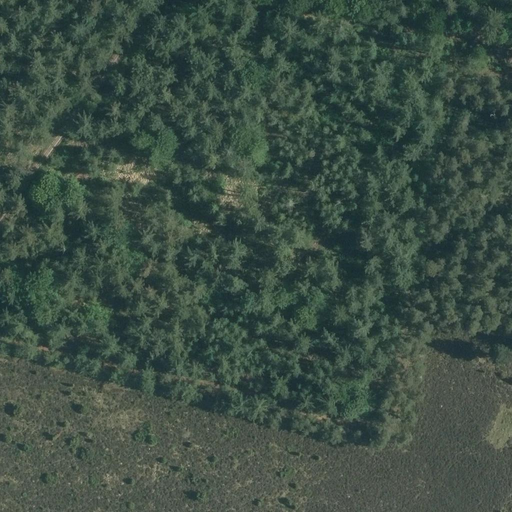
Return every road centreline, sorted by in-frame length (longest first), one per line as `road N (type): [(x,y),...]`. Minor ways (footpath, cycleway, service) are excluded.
road 1 (track): [(0,208),(148,0)]
road 2 (track): [(511,42),(276,0)]
